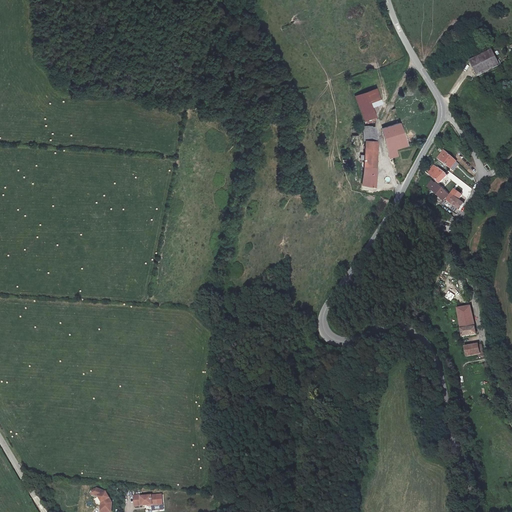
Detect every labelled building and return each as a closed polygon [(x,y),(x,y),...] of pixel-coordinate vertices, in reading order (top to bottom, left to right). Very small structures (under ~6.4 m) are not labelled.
[(468,61),(476,76),(498,65),(490,49),(468,61)] [(374,87),(355,94),(362,120),(373,117),(368,100),(378,97),(374,87)] [(380,127),(387,150),(395,147),(405,144),(397,122),(380,127)] [(371,138),(372,138),(372,127),(362,127),(363,140),(371,140),(371,138)] [(363,155),(362,160),(362,178),(362,184),(375,187),(378,174),(379,174),(377,165),(375,165),(375,141),(375,138),(372,138),(371,138),(371,140),(363,140),(363,155)] [(396,154),(395,147),(387,150),(388,156),(396,154)] [(452,171),(460,161),(446,149),(437,159),(452,171)] [(351,159),(343,159),(344,169),(352,168),(351,159)] [(445,173),(436,164),(430,171),(434,175),(433,178),(440,184),(445,177),(444,175),(445,173)] [(432,182),(427,187),(442,202),(447,195),(437,184),(435,185),(432,182)] [(451,196),(450,197),(458,201),(459,200),(460,196),(453,191),(450,196),(451,196)] [(463,204),(458,201),(450,197),(449,197),(446,206),(458,212),(463,204)] [(444,286),(447,275),(438,273),(436,284),(444,286)] [(470,303),(461,304),(458,304),(456,304),(460,336),(474,334),(470,303)] [(477,356),(476,345),(463,346),(465,357),(477,356)] [(92,486),(91,489),(98,491),(102,497),(101,506),(103,506),(102,511),(110,511),(111,506),(112,506),(112,497),(106,486),(97,483),(92,486)] [(141,487),(134,488),(136,498),(143,497),(148,496),(149,497),(159,495),(157,485),(141,488),(141,487)]
